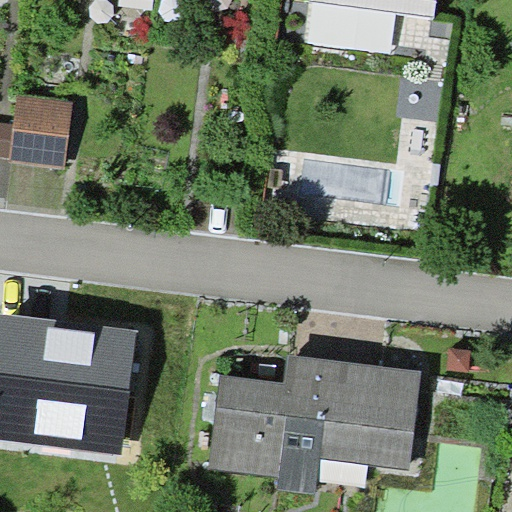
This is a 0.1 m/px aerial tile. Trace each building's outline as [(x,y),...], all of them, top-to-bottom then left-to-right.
[(308,0),(308,1),(433,19),(435,0),(308,0)] [(73,100),(18,94),(15,124),(11,157),(11,161),(66,167),(73,100)] [(0,155),(11,157),(15,124),(0,122),(0,155)] [(137,329),(0,313),(0,438),(122,453),(137,329)] [(285,380),(222,374),(209,466),(279,476),(278,490),(315,495),(320,457),(411,468),(422,370),(288,353),(285,380)]
